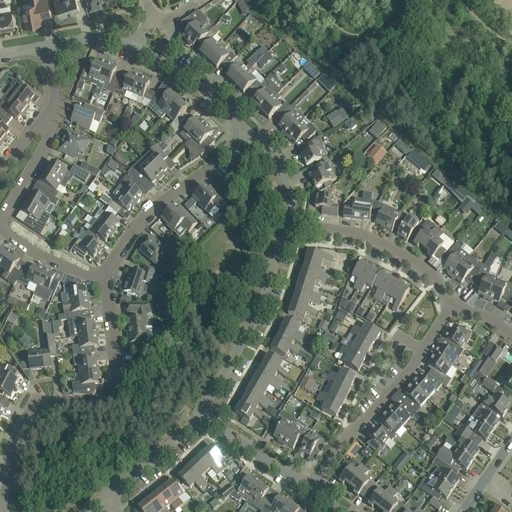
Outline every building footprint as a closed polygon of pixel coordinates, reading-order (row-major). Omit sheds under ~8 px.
[(40,17),(51,15),(48,0),(31,0),(32,3),(23,5),(27,26),(41,23),(40,17)] [(76,0),(54,0),(58,10),(56,10),(58,16),(60,16),(60,18),(70,15),(69,13),(80,9),(76,0)] [(100,6),(99,2),(103,0),(86,0),(89,10),(100,6)] [(0,29),(14,27),(11,11),(0,12),(0,29)] [(199,12),(196,14),(180,23),(187,33),(183,38),(193,47),(197,43),(199,44),(208,35),(203,30),(207,25),(206,18),(199,12)] [(200,53),(209,61),(225,44),(221,40),(217,45),(212,40),(220,32),(215,28),(200,44),(205,48),(200,53)] [(228,47),(225,44),(209,61),(217,69),(222,64),(227,68),(236,58),(231,53),(229,56),(224,51),(228,47)] [(227,77),(235,86),(253,69),(252,69),(257,64),(264,58),(258,52),(247,63),(249,66),(245,70),(240,65),(227,77)] [(264,58),(257,64),(262,69),(272,59),(268,54),(267,55),(264,58)] [(80,80),(97,87),(107,63),(101,61),(101,63),(96,61),(93,69),(86,66),(80,80)] [(114,94),(119,80),(113,77),(116,69),(112,67),(112,65),(107,63),(97,87),(114,94)] [(309,64),(303,70),(311,77),(314,81),(320,75),(309,64)] [(265,82),(253,69),(235,86),(244,94),(249,89),(253,94),(261,86),(265,82)] [(126,83),(119,80),(114,94),(125,99),(127,93),(133,95),(140,77),(135,75),(134,76),(129,74),(126,83)] [(146,79),(140,77),(133,95),(130,101),(136,103),(147,108),(151,102),(143,99),(150,83),(145,81),(146,79)] [(16,82),(5,97),(25,112),(32,102),(27,99),(31,94),(16,82)] [(253,103),(261,111),(278,94),(275,91),(276,90),(271,84),(269,86),(265,82),(261,86),(253,94),(258,98),(253,103)] [(332,82),(325,89),(329,94),(337,87),(332,82)] [(313,90),(307,95),(317,105),(323,99),(313,90)] [(166,115),(180,100),(177,96),(175,98),(170,93),(164,100),(157,93),(151,102),(148,107),(153,112),(157,107),(166,115)] [(275,114),(279,118),(291,107),(286,103),(282,107),(277,102),(281,98),(278,94),(261,111),(269,120),(275,114)] [(18,121),(25,112),(5,97),(1,101),(2,102),(0,105),(0,115),(9,123),(13,117),(18,121)] [(183,103),(180,100),(166,115),(174,123),(170,127),(175,132),(186,120),(181,115),(187,109),(182,104),(183,103)] [(105,112),(88,105),(85,112),(76,109),(71,122),(78,124),(77,127),(89,132),(94,121),(100,124),(105,112)] [(284,135),(286,137),(304,119),(305,119),(299,113),(297,114),(291,107),(279,118),(283,123),(279,127),(285,134),(284,135)] [(344,123),(337,111),(327,118),(334,129),(344,123)] [(0,138),(3,141),(10,131),(5,128),(9,123),(0,115),(0,138)] [(180,136),(188,144),(207,124),(204,121),(202,123),(197,118),(180,136)] [(304,119),(286,137),(288,139),(289,137),(296,144),(301,138),(306,143),(317,131),(311,125),(310,125),(304,119)] [(379,122),(369,133),(377,140),(387,129),(379,122)] [(209,127),(207,124),(188,144),(192,148),(193,147),(202,156),(215,143),(209,137),(213,134),(207,129),(209,127)] [(67,132),(59,152),(77,159),(79,154),(84,156),(89,141),(67,132)] [(320,141),(314,144),(305,148),(307,153),(302,156),(306,167),(322,160),(324,164),(329,162),(320,141)] [(401,142),(396,147),(399,150),(404,145),(401,142)] [(168,158),(156,146),(147,155),(152,159),(147,164),(162,179),(165,176),(163,174),(168,169),(163,163),(168,158)] [(388,154),(377,146),(366,160),(376,168),(388,154)] [(107,153),(113,155),(116,149),(109,147),(107,153)] [(128,162),(118,153),(113,158),(124,167),(128,162)] [(394,163),(397,165),(399,162),(389,154),(384,161),(391,166),(394,163)] [(115,173),(120,167),(111,160),(107,167),(115,173)] [(46,173),(67,185),(69,181),(64,178),(68,172),(52,163),(46,173)] [(128,173),(129,174),(140,184),(146,178),(152,184),(157,179),(159,181),(162,179),(147,164),(143,168),(139,163),(128,173)] [(330,163),(324,166),(314,170),(317,175),(311,178),(316,189),(324,185),(326,189),(332,186),(331,182),(336,180),(330,163)] [(86,173),(90,175),(97,178),(101,172),(89,166),(86,173)] [(74,167),(70,174),(85,183),(90,175),(86,173),(74,167)] [(437,172),(432,177),(443,186),(448,180),(437,172)] [(58,201),(67,185),(46,173),(41,183),(47,187),(44,192),(58,201)] [(141,185),(140,184),(129,174),(117,190),(122,194),(136,205),(140,200),(138,199),(142,194),(137,190),(141,185)] [(449,190),(453,185),(449,181),(445,186),(449,190)] [(212,219),(220,211),(229,203),(220,194),(213,186),(208,191),(204,187),(193,198),(200,205),(199,206),(212,219)] [(41,197),(34,194),(31,200),(29,199),(26,203),(45,214),(50,204),(56,207),(59,201),(58,201),(44,192),(41,197)] [(89,193),(84,197),(89,203),(94,199),(89,193)] [(371,217),(372,217),(379,204),(379,203),(371,202),(372,195),(364,193),(363,200),(355,199),(354,207),(345,206),(343,219),(364,222),(364,221),(370,222),(371,217)] [(107,206),(118,214),(122,209),(128,213),(132,208),(133,209),(136,205),(122,194),(118,199),(114,196),(107,206)] [(334,199),(327,198),(317,196),(316,208),(322,209),(322,215),(337,218),(339,207),(333,206),(334,199)] [(469,197),(458,210),(466,216),(477,204),(469,197)] [(50,217),(45,214),(26,203),(24,207),(26,208),(23,214),(28,217),(24,225),(41,236),(46,227),(45,227),(47,224),(47,222),(50,217)] [(392,233),(394,228),(400,214),(400,213),(379,204),(372,217),(378,220),(376,224),(381,227),(381,228),(392,233)] [(197,224),(196,222),(189,215),(181,207),(176,212),(172,208),(161,219),(168,226),(167,227),(173,233),(181,225),(189,233),(197,224)] [(93,219),(114,235),(117,230),(116,229),(119,224),(103,212),(101,210),(93,219)] [(401,212),(400,213),(400,214),(394,228),(400,231),(397,235),(405,240),(405,241),(407,242),(419,224),(401,212)] [(459,212),(450,222),(458,229),(467,219),(459,212)] [(110,239),(114,235),(93,219),(89,225),(91,227),(89,230),(105,243),(109,238),(110,239)] [(66,222),(63,225),(71,231),(73,228),(66,222)] [(420,246),(425,250),(440,232),(428,222),(420,230),(418,229),(411,238),(416,242),(414,244),(418,248),(420,246)] [(440,232),(425,250),(430,254),(428,256),(432,260),(434,257),(439,262),(454,244),(440,232)] [(103,250),(88,238),(84,243),(79,240),(69,253),(85,262),(90,255),(94,258),(97,253),(99,254),(103,250)] [(167,252),(159,245),(151,238),(140,252),(155,266),(167,252)] [(0,268),(1,269),(13,252),(10,250),(8,252),(2,248),(0,250),(0,268)] [(443,269),(452,277),(470,257),(461,249),(458,252),(453,248),(442,261),(447,265),(443,269)] [(305,262),(321,267),(323,261),(332,263),(333,259),(310,251),(309,254),(308,253),(305,262)] [(17,282),(20,276),(13,271),(20,261),(14,257),(16,254),(13,252),(1,269),(5,272),(2,278),(14,287),(17,282)] [(186,261),(176,252),(170,258),(180,268),(186,261)] [(470,257),(452,277),(461,284),(464,281),(472,285),(484,266),(479,263),(478,264),(470,257)] [(306,262),(303,273),(327,280),(328,276),(319,273),(321,267),(305,262),(306,262)] [(357,291),(370,270),(368,269),(369,268),(361,263),(352,278),(358,281),(353,289),(357,291)] [(25,268),(20,276),(17,282),(28,287),(27,290),(35,294),(45,271),(34,266),(32,271),(25,268)] [(491,271),(484,266),(472,285),(480,290),(478,295),(488,299),(497,281),(496,281),(497,279),(488,276),(491,271)] [(164,273),(155,270),(145,267),(143,275),(132,271),(128,284),(126,283),(124,292),(141,298),(146,280),(153,283),(156,275),(163,277),(164,273)] [(370,270),(357,291),(361,293),(366,286),(372,289),(373,288),(381,274),(380,274),(379,275),(370,270)] [(45,271),(35,294),(34,296),(48,303),(51,297),(53,298),(59,283),(53,281),(56,275),(45,271)] [(301,275),(299,283),(315,288),(317,282),(325,285),(327,280),(303,273),(302,275),(301,275)] [(373,299),(377,301),(390,280),(381,274),(373,288),(378,291),(373,299)] [(70,302),(88,300),(87,288),(82,289),(81,282),(67,277),(64,285),(65,294),(69,294),(70,302)] [(390,280),(377,301),(387,307),(391,300),(400,285),(393,280),(392,281),(390,280)] [(497,281),(488,299),(499,304),(502,299),(508,302),(511,297),(511,295),(511,285),(508,283),(507,286),(497,281)] [(315,288),(299,283),(296,291),(297,292),(296,294),(320,301),(321,297),(317,296),(319,290),(314,289),(315,288)] [(408,289),(400,285),(391,300),(397,303),(392,310),(396,313),(409,292),(407,290),(408,289)] [(320,301),(296,294),(293,305),(316,312),(308,309),(310,303),(318,306),(320,301)] [(9,298),(7,304),(13,307),(12,308),(26,313),(29,307),(9,298)] [(343,298),(340,306),(354,313),(357,305),(343,298)] [(68,315),(68,320),(85,318),(84,312),(90,311),(88,300),(70,302),(62,303),(64,316),(68,315)] [(130,335),(128,336),(129,345),(147,342),(145,329),(148,328),(147,319),(146,319),(146,314),(150,313),(150,304),(134,305),(134,313),(129,313),(129,315),(129,321),(128,321),(129,329),(130,335)] [(172,304),(164,305),(165,321),(174,321),(172,304)] [(315,316),(316,312),(293,305),(292,307),(291,306),(288,315),(304,320),(306,314),(315,316)] [(36,317),(43,320),(47,312),(39,309),(36,317)] [(14,326),(18,318),(12,314),(7,322),(14,326)] [(90,318),(85,318),(68,320),(69,321),(68,321),(70,339),(79,338),(97,335),(95,324),(91,324),(90,318)] [(282,330),(304,342),(306,338),(298,334),(301,327),(286,320),(282,328),(283,328),(282,330)] [(44,338),(53,337),(51,325),(43,322),(42,322),(44,338)] [(59,322),(52,323),(54,336),(60,335),(59,330),(62,327),(61,322),(59,322)] [(329,324),(322,322),(319,329),(326,332),(329,324)] [(354,327),(352,331),(374,343),(375,341),(376,342),(380,334),(366,325),(366,326),(358,322),(355,327),(354,327)] [(444,340),(449,343),(460,349),(464,343),(466,345),(472,335),(458,327),(455,333),(450,330),(444,340)] [(302,346),(304,342),(282,330),(277,340),(291,348),(294,342),(302,346)] [(358,339),(355,345),(368,353),(374,343),(352,331),(350,335),(358,339)] [(98,347),(97,335),(79,338),(80,346),(72,347),(73,357),(91,355),(95,354),(94,347),(98,347)] [(54,336),(53,337),(44,338),(46,351),(28,354),(31,371),(52,368),(50,359),(57,358),(54,336)] [(299,352),(291,348),(277,340),(276,342),(275,342),(271,350),(294,362),(298,354),(299,352)] [(343,346),(341,350),(363,363),(368,353),(355,345),(350,342),(347,348),(343,346)] [(464,352),(460,349),(449,343),(445,349),(440,346),(434,356),(451,367),(457,358),(459,359),(464,352)] [(495,347),(487,358),(495,364),(503,352),(495,347)] [(363,363),(341,350),(339,354),(347,359),(343,365),(358,373),(363,365),(362,365),(363,363)] [(91,355),(73,357),(68,358),(69,360),(72,360),(73,362),(74,362),(75,367),(79,366),(80,375),(98,372),(96,361),(92,361),(91,355)] [(264,365),(277,373),(285,378),(287,374),(280,369),(283,363),(269,355),(264,363),(265,363),(264,365)] [(429,375),(442,385),(447,377),(446,377),(451,367),(434,356),(427,366),(433,369),(429,375)] [(477,360),(474,365),(479,369),(483,364),(477,360)] [(18,372),(9,367),(4,365),(0,372),(0,378),(0,391),(11,397),(17,386),(15,385),(18,380),(14,378),(18,372)] [(277,373),(264,365),(258,375),(280,387),(282,384),(274,379),(277,373)] [(511,366),(506,374),(508,376),(502,384),(511,390),(511,366)] [(328,377),(351,388),(356,378),(341,371),(338,377),(330,373),(328,377)] [(472,380),(476,375),(470,371),(466,376),(472,380)] [(99,384),(98,372),(80,375),(81,382),(72,383),(73,395),(90,397),(93,397),(96,392),(95,384),(99,384)] [(280,387),(258,375),(257,377),(256,377),(252,384),(266,392),(269,387),(277,391),(280,387)] [(411,385),(427,400),(435,391),(436,392),(442,385),(429,375),(424,380),(419,376),(411,385)] [(332,391),(347,398),(351,390),(350,390),(351,388),(328,377),(326,381),(334,385),(332,391)] [(310,381),(304,378),(299,387),(305,390),(310,381)] [(498,387),(486,379),(483,384),(482,386),(493,394),(498,387)] [(248,392),(247,394),(268,406),(270,403),(263,398),(266,392),(252,384),(247,392),(248,392)] [(404,403),(416,414),(421,409),(420,408),(427,400),(411,385),(404,394),(408,398),(404,403)] [(319,397),(341,408),(342,406),(343,406),(347,398),(332,391),(329,397),(321,393),(319,397)] [(268,406),(247,394),(241,404),(255,412),(255,411),(258,406),(266,410),(268,406)] [(510,405),(501,400),(496,396),(492,402),(486,398),(482,404),(503,418),(508,411),(506,410),(510,405)] [(341,408),(319,397),(317,401),(325,405),(322,411),(336,418),(341,408)] [(387,413),(403,427),(410,419),(411,420),(416,414),(404,403),(399,408),(395,404),(387,413)] [(263,416),(255,411),(255,412),(241,404),(240,406),(240,405),(235,413),(243,418),(240,423),(246,427),(252,415),(260,420),(263,416)] [(453,426),(462,411),(454,406),(446,422),(453,426)] [(269,407),(265,413),(274,418),(278,413),(269,407)] [(499,423),(478,409),(471,418),(493,433),(499,423)] [(283,444),(297,422),(294,420),(294,418),(288,414),(286,415),(281,412),(271,429),(277,432),(273,437),(283,444)] [(395,436),(403,427),(387,413),(379,421),(384,426),(379,430),(389,440),(391,442),(396,437),(395,436)] [(493,433),(471,418),(465,427),(462,426),(459,431),(470,438),(473,434),(486,442),(493,433)] [(297,422),(283,444),(293,450),(296,445),(301,448),(310,434),(311,432),(307,429),(307,428),(297,422)] [(385,445),(389,440),(379,430),(375,426),(367,435),(371,439),(367,444),(378,455),(386,446),(385,445)] [(426,444),(433,449),(444,432),(436,428),(426,444)] [(458,452),(473,462),(479,452),(466,443),(470,438),(459,431),(455,436),(458,438),(454,443),(461,447),(458,452)] [(316,438),(310,434),(301,448),(300,451),(310,457),(313,452),(319,455),(327,442),(317,436),(316,438)] [(437,445),(442,448),(446,442),(440,439),(437,445)] [(203,455),(221,473),(224,470),(218,464),(222,459),(211,447),(203,455)] [(466,471),(473,462),(458,452),(455,456),(443,448),(436,458),(450,468),(453,463),(466,471)] [(201,456),(195,462),(206,474),(211,470),(217,476),(221,473),(203,455),(202,457),(201,456)] [(405,455),(394,468),(399,473),(411,459),(405,455)] [(450,468),(436,458),(432,465),(437,468),(432,476),(453,491),(460,481),(447,472),(450,468)] [(201,479),(206,474),(195,462),(188,468),(189,469),(187,470),(204,489),(208,485),(201,479)] [(350,487),(365,469),(361,466),(356,472),(343,463),(335,474),(341,479),(339,482),(343,486),(345,483),(350,487)] [(360,495),(365,499),(376,485),(371,481),(369,483),(364,479),(369,472),(365,469),(350,487),(356,491),(354,494),(358,497),(360,495)] [(201,492),(204,489),(187,470),(179,478),(190,490),(195,485),(201,492)] [(230,471),(225,476),(230,482),(236,477),(230,471)] [(246,503),(259,483),(249,476),(238,493),(235,491),(231,487),(221,495),(225,500),(229,497),(239,503),(241,500),(246,503)] [(430,497),(433,492),(446,501),(453,491),(432,476),(428,482),(424,480),(418,489),(420,490),(430,497)] [(164,489),(180,508),(184,505),(179,499),(183,495),(173,482),(164,489)] [(246,503),(260,511),(262,511),(269,502),(264,498),(269,491),(263,487),(263,486),(259,483),(246,503)] [(376,485),(365,499),(370,503),(368,505),(372,508),(374,506),(379,510),(394,491),(390,488),(385,495),(379,491),(381,489),(376,485)] [(180,508),(164,489),(156,495),(166,509),(171,505),(176,511),(180,508)] [(394,491),(379,510),(381,511),(400,511),(405,507),(400,503),(398,505),(393,501),(398,494),(394,491)] [(156,495),(147,502),(154,511),(161,511),(166,509),(156,495)] [(284,511),(290,503),(286,500),(285,501),(279,497),(274,505),(269,502),(262,511),(284,511)] [(433,499),(432,498),(428,504),(439,511),(442,507),(433,500),(433,499)] [(154,511),(147,502),(138,509),(140,511),(154,511)] [(290,503),(284,511),(299,511),(300,511),(294,507),(295,506),(290,503)]
